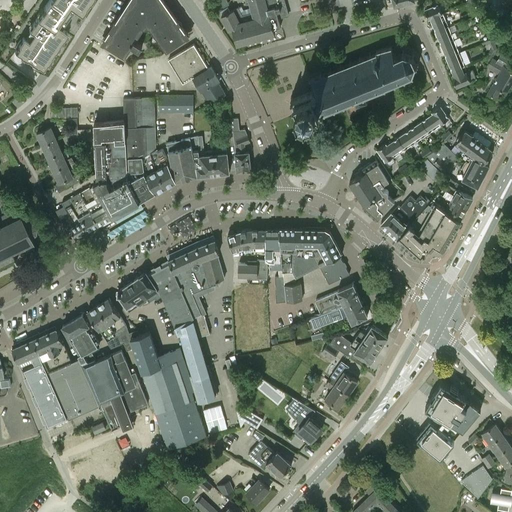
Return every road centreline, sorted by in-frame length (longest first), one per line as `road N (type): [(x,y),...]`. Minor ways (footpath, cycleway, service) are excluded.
road 1 (residential): [(230,67),(412,16),(441,89),(352,153),(322,202)]
road 2 (residential): [(280,195),(196,203),(0,319)]
road 3 (residential): [(109,0),(52,86),(4,129)]
road 4 (secondary): [(511,165),(437,298)]
road 5 (secondary): [(450,311),(511,187)]
road 6 (residential): [(280,195),(230,67)]
road 7 (secondary): [(428,315),(365,424)]
road 8 (secondary): [(365,424),(440,328)]
